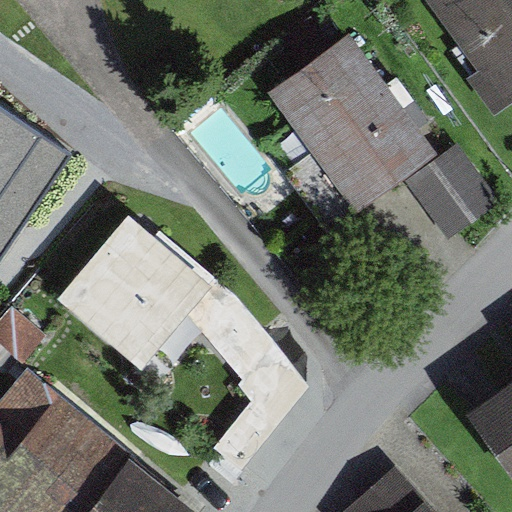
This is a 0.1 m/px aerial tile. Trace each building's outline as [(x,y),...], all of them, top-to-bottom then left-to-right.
[(511,0),(445,0),(511,96),(511,0)] [(372,26),(284,87),(373,215),(420,182),(460,240),(511,204),(511,200),(470,140),(457,149),(372,26)] [(88,152),(0,93),(0,253),(14,263),(88,152)] [(292,336),(143,213),(71,299),(167,379),(204,335),(256,378),(292,336)] [(215,511),(33,365),(0,406),(0,486),(32,511),(215,511)] [(511,386),(476,411),(511,464),(511,386)] [(455,511),(413,463),(354,511),(455,511)]
